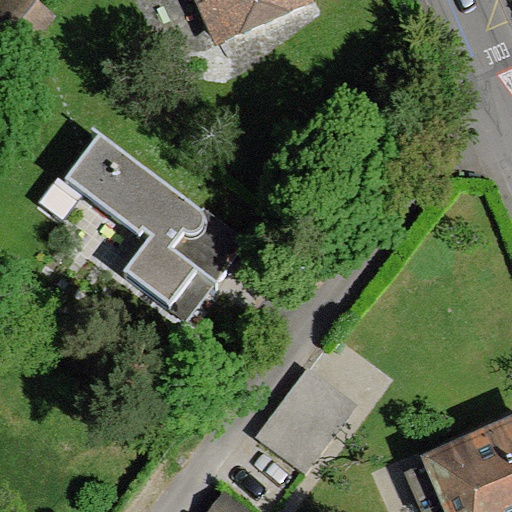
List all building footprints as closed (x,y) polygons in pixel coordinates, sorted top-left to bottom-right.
[(53,21),(25,0),(21,0),(0,29),(0,44),(23,62),(53,21)] [(301,0),(202,0),(222,44),(305,7),(301,0)] [(103,142),(68,188),(148,250),(127,281),(171,314),(201,276),(175,256),(185,241),(198,242),(207,231),(201,218),(103,142)] [(312,374),(261,445),(307,480),(345,432),(315,409),(331,390),(312,374)] [(511,511),(511,434),(432,469),(448,508),(449,511),(511,511)] [(439,511),(448,508),(432,469),(409,479),(422,511),(439,511)] [(241,511),(227,500),(217,511),(241,511)]
